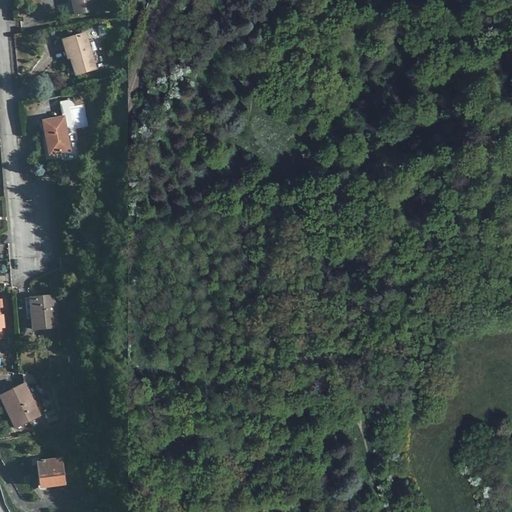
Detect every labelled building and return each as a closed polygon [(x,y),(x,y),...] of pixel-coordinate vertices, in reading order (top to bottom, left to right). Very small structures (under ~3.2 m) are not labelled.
[(95,10),(92,0),(72,0),(76,14),(95,10)] [(96,69),(86,33),(65,39),(71,59),(76,75),(96,69)] [(71,59),(65,39),(62,40),(68,60),(71,59)] [(74,126),(87,125),(86,105),(74,106),(73,100),(63,101),(64,112),(73,111),(74,126)] [(71,151),(64,117),(43,121),(50,155),(71,151)] [(57,326),(54,296),(31,298),(33,328),(57,326)] [(40,416),(25,383),(3,394),(13,415),(15,413),(21,425),(40,416)] [(13,415),(3,394),(0,395),(0,397),(14,428),(21,425),(15,413),(13,415)] [(56,411),(48,412),(49,420),(57,420),(56,411)] [(40,461),(43,486),(65,483),(62,459),(40,461)]
